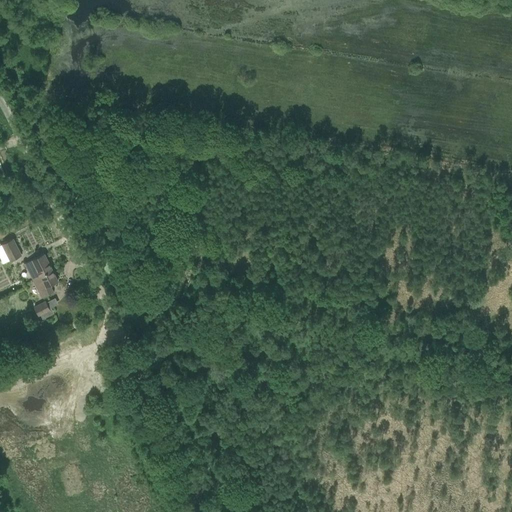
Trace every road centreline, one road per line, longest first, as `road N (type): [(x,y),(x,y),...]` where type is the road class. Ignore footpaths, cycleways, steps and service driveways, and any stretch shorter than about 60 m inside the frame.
road 1 (track): [(78,251),(210,511)]
road 2 (unclassified): [(0,98),(78,251)]
